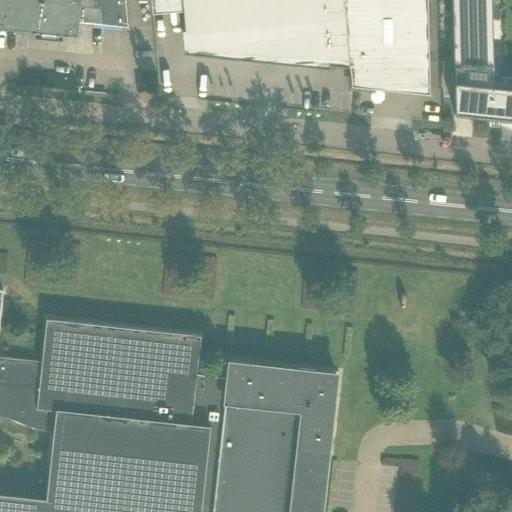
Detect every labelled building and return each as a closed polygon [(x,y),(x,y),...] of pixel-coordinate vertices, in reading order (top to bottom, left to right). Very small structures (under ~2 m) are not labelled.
[(0,0),(0,29),(77,37),(78,22),(127,27),(124,0),(0,0)] [(181,0),(187,50),(348,67),(349,67),(342,0),(181,0)] [(426,0),(342,0),(349,67),(348,67),(350,86),(428,94),(426,0)] [(491,0),(450,0),(454,114),(457,115),(488,118),(488,120),(511,122),(511,77),(493,77),(491,0)] [(0,511),(291,511),(298,449),(325,452),(329,452),(338,373),(226,361),(225,370),(225,377),(196,374),(197,367),(200,336),(45,319),(41,362),(0,357),(0,312),(2,290),(0,289),(0,511)]
